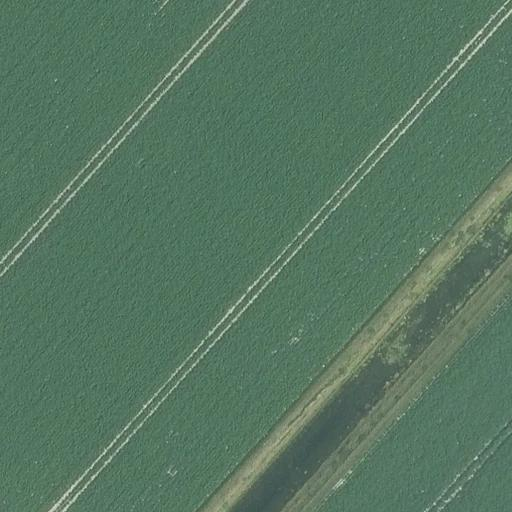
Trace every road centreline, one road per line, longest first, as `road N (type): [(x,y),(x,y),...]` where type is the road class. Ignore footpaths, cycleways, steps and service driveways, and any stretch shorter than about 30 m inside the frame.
road 1 (unclassified): [(511,133),(173,511)]
road 2 (unclassified): [(333,511),(511,313)]
